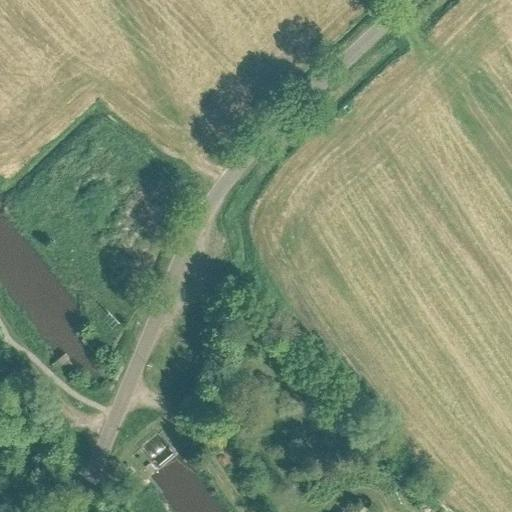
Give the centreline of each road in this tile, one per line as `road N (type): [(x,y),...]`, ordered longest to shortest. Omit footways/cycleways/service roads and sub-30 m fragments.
road 1 (unclassified): [(74,511),(208,205),(274,124),(406,0)]
road 2 (track): [(0,375),(108,431)]
